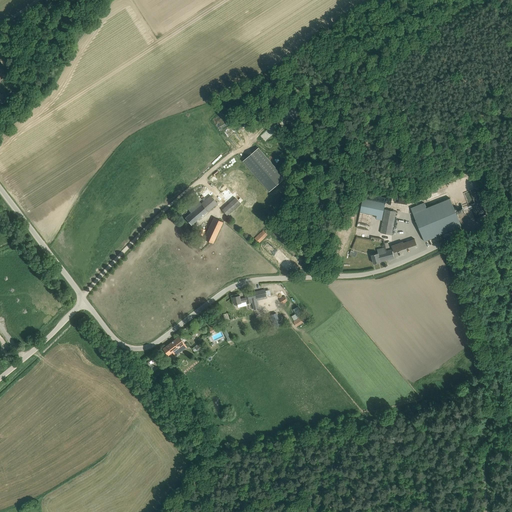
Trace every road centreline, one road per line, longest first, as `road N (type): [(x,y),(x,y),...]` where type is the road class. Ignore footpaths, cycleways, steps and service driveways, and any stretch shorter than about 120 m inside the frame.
road 1 (unclassified): [(84,300),(121,343),(147,348),(241,282),(377,272),(511,213)]
road 2 (track): [(511,350),(414,403),(197,454),(157,511)]
road 3 (unclassified): [(82,297),(202,180)]
road 4 (track): [(490,511),(480,367)]
road 5 (unclassified): [(82,297),(0,189)]
road 6 (track): [(443,242),(480,367)]
